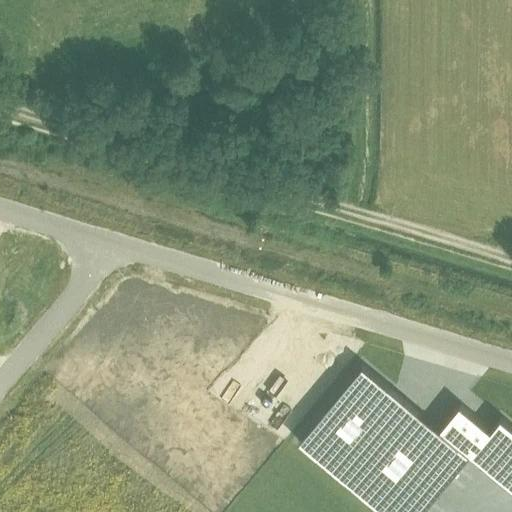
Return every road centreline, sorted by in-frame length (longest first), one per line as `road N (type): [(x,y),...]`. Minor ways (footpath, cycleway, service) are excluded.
road 1 (track): [(511,258),(0,104)]
road 2 (unclassified): [(112,243),(511,361)]
road 3 (unclassified): [(0,379),(112,243)]
